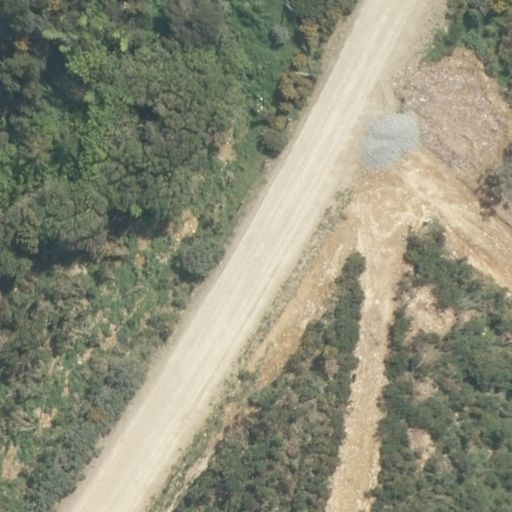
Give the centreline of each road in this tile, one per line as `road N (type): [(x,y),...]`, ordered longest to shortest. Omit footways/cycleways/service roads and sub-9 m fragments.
road 1 (track): [(389,0),(331,140),(105,511)]
road 2 (track): [(331,140),(381,511)]
